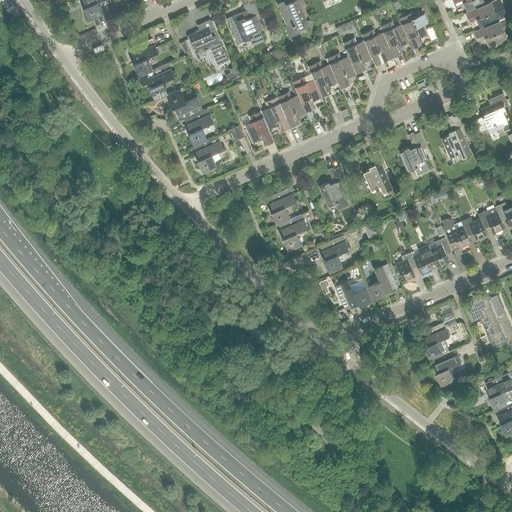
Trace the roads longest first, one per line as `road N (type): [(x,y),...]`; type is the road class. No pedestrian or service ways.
road 1 (trunk): [(283,511),(120,364),(0,229)]
road 2 (motorway): [(0,260),(108,384),(248,511)]
road 3 (tertiary): [(337,357),(187,208)]
road 4 (residential): [(187,208),(379,122)]
road 5 (tertiary): [(502,484),(337,357)]
road 6 (residential): [(337,357),(360,328),(511,263)]
road 7 (tertiary): [(187,208),(62,60)]
road 8 (residential): [(62,60),(195,0)]
road 9 (residential): [(379,122),(464,88),(450,54)]
